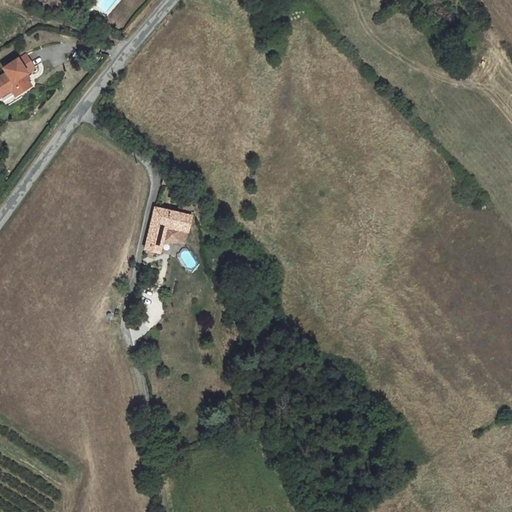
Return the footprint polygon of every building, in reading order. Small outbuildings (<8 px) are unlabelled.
[(30,56),(23,60),(32,74),(39,71),(30,56)] [(8,68),(10,72),(0,77),(0,92),(6,89),(9,94),(14,91),(19,88),(25,96),(36,89),(29,78),(33,76),(32,74),(23,60),(8,68)] [(19,99),(25,96),(19,88),(14,91),(19,99)] [(0,93),(3,98),(9,94),(6,89),(0,92),(0,93)] [(179,187),(180,177),(166,174),(164,184),(179,187)] [(150,246),(163,248),(167,222),(183,225),(180,240),(190,243),(195,212),(159,204),(150,246)]
